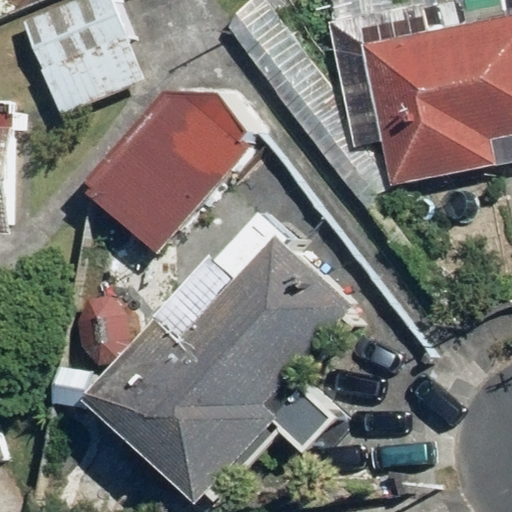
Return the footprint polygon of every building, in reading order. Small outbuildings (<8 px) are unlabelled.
[(124,0),(72,0),(35,15),(74,112),(156,79),(124,0)] [(511,135),(511,3),(385,29),(416,186),(511,166),(511,150),(509,136),(511,135)] [(186,92),(185,90),(102,191),(176,252),(272,136),(229,100),(186,92)] [(0,229),(30,230),(33,104),(0,103),(0,229)] [(385,298),(288,210),(110,406),(225,510),(298,430),(322,452),(356,414),(334,394),(316,413),(296,395),(385,298)] [(0,463),(19,458),(0,400),(0,463)]
